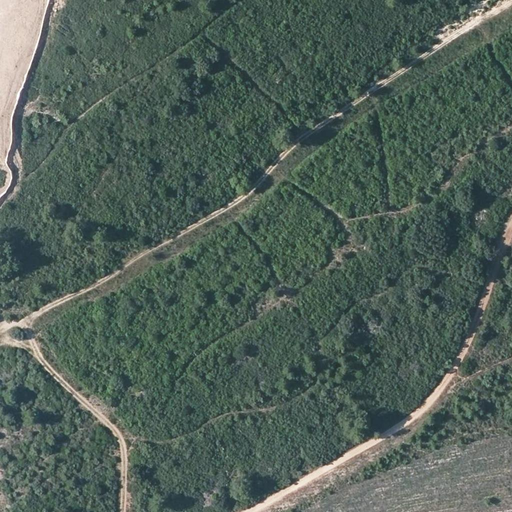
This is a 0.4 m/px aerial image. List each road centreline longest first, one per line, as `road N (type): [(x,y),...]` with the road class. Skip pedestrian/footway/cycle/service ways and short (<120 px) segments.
road 1 (track): [(251,511),(433,399),(462,353),(511,228)]
road 2 (track): [(124,511),(124,454),(115,428),(42,362),(21,324)]
